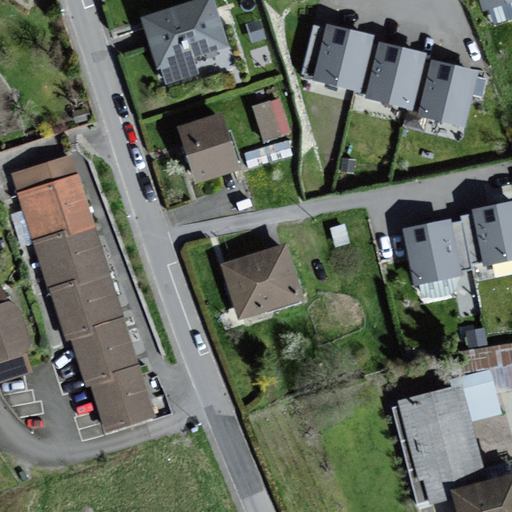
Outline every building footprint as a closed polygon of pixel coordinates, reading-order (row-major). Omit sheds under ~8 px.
[(214,0),(200,0),(143,16),(158,68),(163,66),(167,82),(199,73),(195,58),(228,49),(214,0)] [(511,0),(481,0),(484,8),(511,0)] [(374,35),(329,24),(316,79),(361,90),(374,35)] [(427,53),(382,42),(368,97),(414,108),(427,53)] [(479,70),(434,59),(421,114),(466,125),(479,70)] [(252,100),(262,137),(292,129),(282,92),(252,100)] [(221,114),(179,128),(198,184),(240,170),(221,114)] [(74,155),(14,174),(20,191),(79,173),(74,155)] [(79,173),(20,191),(35,239),(66,230),(67,236),(96,227),(79,173)] [(511,259),(511,203),(475,211),(486,264),(511,259)] [(463,274),(451,220),(406,230),(418,284),(463,274)] [(67,236),(66,230),(35,239),(50,288),(79,279),(80,284),(111,275),(96,227),(67,236)] [(285,244),(221,266),(241,322),(304,299),(285,244)] [(80,284),(79,279),(50,288),(66,340),(74,338),(96,331),(95,326),(124,317),(111,275),(80,284)] [(11,302),(7,303),(3,288),(0,288),(0,381),(33,370),(27,352),(24,344),(30,342),(18,306),(12,307),(11,302)] [(95,326),(96,331),(74,338),(88,386),(94,384),(118,377),(116,372),(139,364),(124,317),(95,326)] [(511,343),(469,344),(469,362),(511,361),(511,343)] [(116,372),(118,377),(94,384),(108,431),(155,416),(139,364),(116,372)] [(426,504),(456,498),(458,511),(511,511),(511,475),(490,480),(469,387),(403,401),(426,504)]
